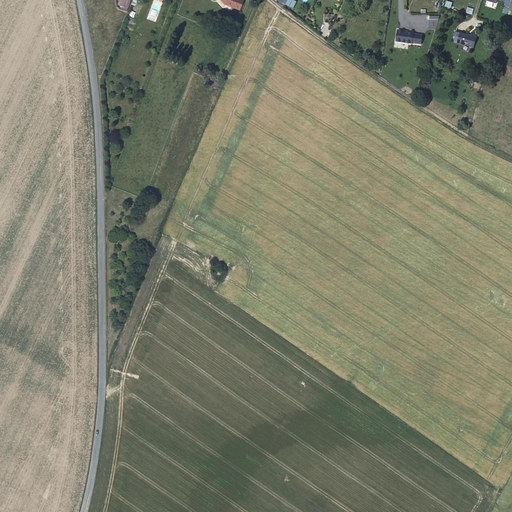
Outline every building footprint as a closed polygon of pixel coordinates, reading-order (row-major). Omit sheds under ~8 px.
[(240,0),(220,0),(225,4),(239,10),(243,1),(240,0)] [(472,13),(473,8),(467,7),(466,8),(451,5),(452,2),(445,0),(444,7),(472,13)] [(491,3),(484,2),(482,14),(488,15),(491,3)] [(397,31),(396,42),(412,44),(412,43),(421,44),(422,35),(413,34),(413,33),(404,32),(403,31),(399,30),(398,31),(397,31)] [(471,36),(460,33),(457,44),(463,45),(464,42),(468,44),(468,46),(473,47),(472,50),(473,50),(476,37),(471,36)] [(422,82),(420,90),(427,92),(428,90),(426,90),(428,82),(424,81),(422,82)]
